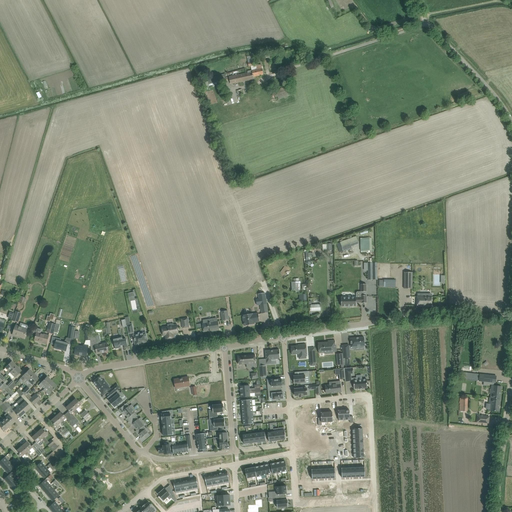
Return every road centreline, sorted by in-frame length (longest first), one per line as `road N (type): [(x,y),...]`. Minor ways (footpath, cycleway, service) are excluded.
road 1 (unknown): [(426,22),(262,82)]
road 2 (residential): [(224,345),(78,378)]
road 3 (unclassified): [(511,126),(418,12)]
road 4 (unclassified): [(511,318),(375,322)]
road 5 (unclassified): [(498,511),(510,391)]
